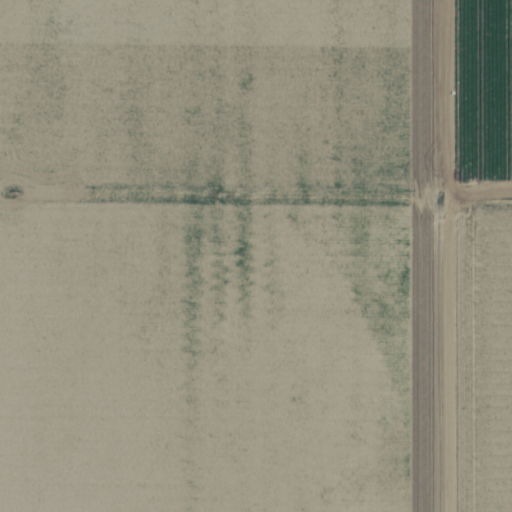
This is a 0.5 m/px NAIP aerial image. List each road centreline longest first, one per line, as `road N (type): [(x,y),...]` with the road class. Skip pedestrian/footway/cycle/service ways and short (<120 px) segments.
road 1 (track): [(511,188),(0,185)]
road 2 (track): [(445,0),(445,511)]
